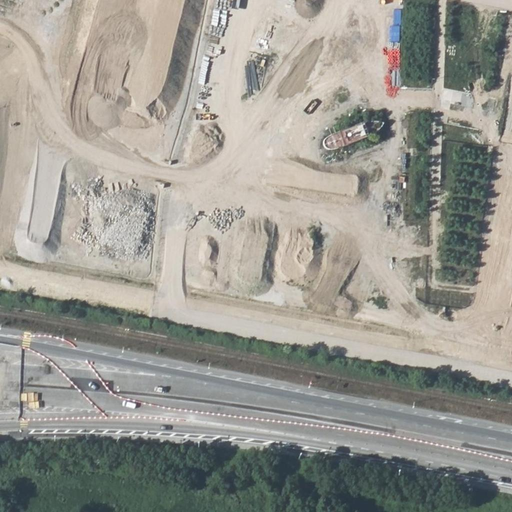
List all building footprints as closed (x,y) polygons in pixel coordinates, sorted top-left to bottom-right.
[(290,65),(314,71),(320,50),(296,43),(290,65)] [(335,70),(352,64),(345,48),(329,55),(335,70)] [(284,65),(280,85),(309,92),(313,71),(284,65)] [(271,68),(258,75),(267,91),(280,84),(271,68)] [(335,81),(322,89),(329,99),(341,91),(335,81)] [(322,145),(322,148),(325,151),(327,151),(330,152),(338,150),(348,147),(362,142),(371,138),(379,134),(384,128),(386,123),(379,122),(375,122),(370,123),(364,124),(356,127),(350,129),(336,134),(330,137),(326,139),(324,141),(322,144),(322,145)] [(255,146),(253,144),(234,174),(240,178),(243,173),(258,183),(275,155),(257,143),(255,146)] [(350,175),(355,185),(381,173),(376,163),(350,175)] [(86,214),(90,185),(45,179),(41,209),(86,214)] [(189,204),(146,189),(131,234),(173,249),(189,204)] [(365,224),(378,216),(363,192),(349,200),(365,224)] [(347,249),(357,266),(364,262),(367,267),(405,245),(392,223),(347,249)] [(401,265),(375,279),(379,286),(373,289),(383,307),(388,304),(385,297),(411,282),(401,265)]
